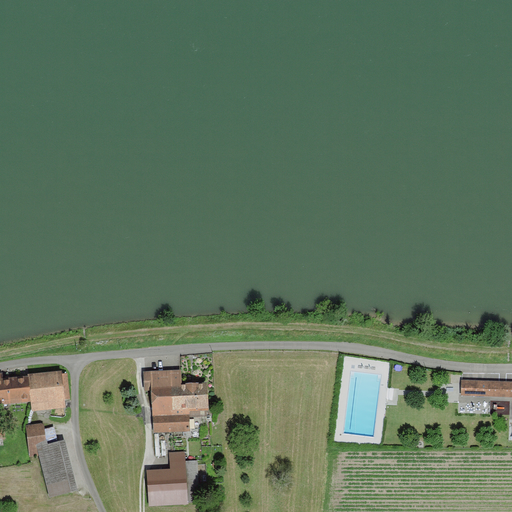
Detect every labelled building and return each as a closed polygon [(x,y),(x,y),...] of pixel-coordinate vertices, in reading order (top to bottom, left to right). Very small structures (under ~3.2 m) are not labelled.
[(182,371),(144,372),(145,391),(153,390),(154,433),(190,432),(190,417),(208,417),(208,411),(209,411),(208,384),(186,385),(186,386),(184,386),(182,386),(182,371)] [(28,378),(31,403),(32,412),(67,408),(66,401),(71,401),(68,374),(63,374),(62,372),(28,376),(28,378)] [(2,374),(0,374),(0,405),(31,403),(28,378),(7,380),(2,380),(2,374)] [(511,381),(490,381),(462,380),(462,395),(511,396),(511,381)] [(42,424),(26,425),(30,457),(40,456),(49,497),(78,491),(65,441),(59,443),(55,427),(46,429),(45,425),(42,424)] [(171,469),(148,470),(149,507),(188,505),(188,502),(200,501),(198,461),(186,461),(186,453),(170,453),(171,469)]
